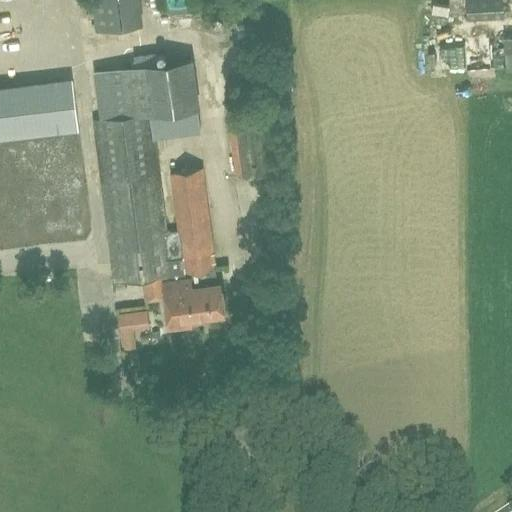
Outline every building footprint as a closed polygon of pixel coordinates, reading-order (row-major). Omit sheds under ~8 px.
[(91,0),(95,28),(143,22),(144,22),(141,0),(91,0)] [(206,284),(216,283),(214,267),(215,267),(203,167),(171,171),(179,230),(167,232),(159,173),(160,173),(154,129),(190,124),(188,109),(199,108),(193,57),(141,64),(141,63),(94,69),(100,118),(92,119),(100,180),(102,180),(114,280),(144,277),(147,298),(165,296),(169,327),(203,322),(202,315),(203,315),(201,299),(208,298),(206,284)] [(72,78),(0,85),(0,137),(78,129),(72,78)] [(236,176),(275,170),(265,103),(226,109),(236,176)] [(201,299),(203,315),(225,312),(221,282),(216,283),(206,284),(208,298),(201,299)] [(125,317),(125,348),(155,348),(154,317),(125,317)]
